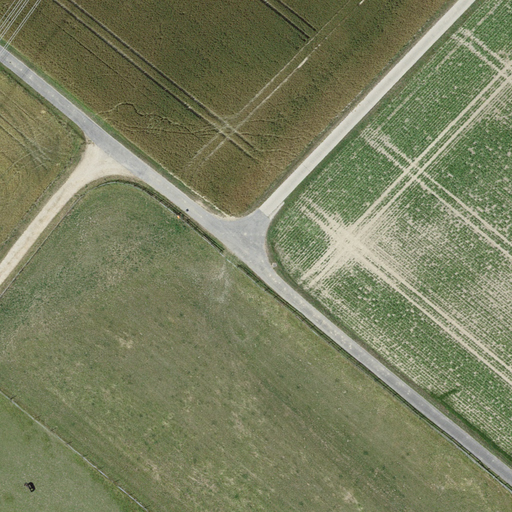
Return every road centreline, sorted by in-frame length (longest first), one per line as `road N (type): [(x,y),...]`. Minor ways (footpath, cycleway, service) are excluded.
road 1 (track): [(0,54),(511,479)]
road 2 (track): [(468,0),(232,246)]
road 3 (track): [(111,145),(0,277)]
